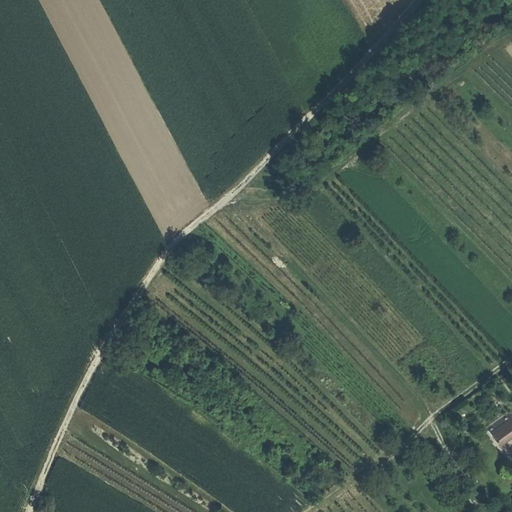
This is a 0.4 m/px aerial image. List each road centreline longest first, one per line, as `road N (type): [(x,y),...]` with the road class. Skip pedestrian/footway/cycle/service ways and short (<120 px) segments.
road 1 (track): [(30,511),(105,345),(168,250),(267,163),(418,0)]
road 2 (track): [(511,35),(289,198),(214,210)]
road 3 (track): [(511,356),(303,511)]
